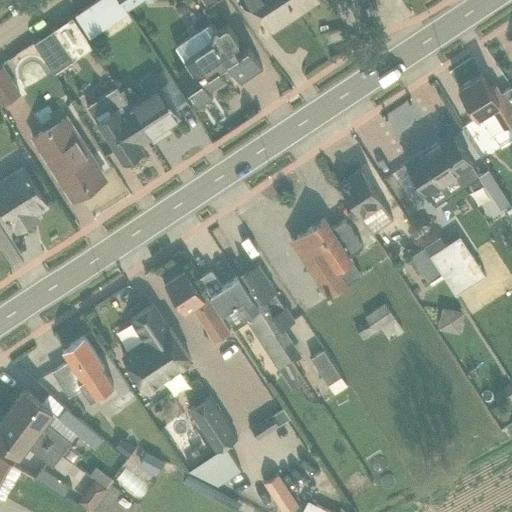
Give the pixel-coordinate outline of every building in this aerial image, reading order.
[(89,36),(126,11),(126,10),(119,0),(95,0),(74,15),(89,36)] [(119,0),(126,10),(140,0),(145,0),(147,1),(148,0),(119,0)] [(295,10),(288,0),(245,0),(265,30),(295,10)] [(288,0),(295,10),(309,0),(288,0)] [(240,82),(261,68),(248,47),(237,53),(232,45),(238,40),(227,25),(224,24),(218,29),(213,25),(209,20),(174,43),(188,64),(176,72),(198,104),(211,94),(208,88),(233,72),(240,82)] [(53,72),(73,59),(53,29),(33,42),(53,72)] [(0,106),(1,107),(21,93),(2,66),(0,66),(0,106)] [(35,119),(52,112),(47,101),(64,94),(55,72),(22,86),(35,119)] [(511,89),(510,87),(501,93),(495,84),(490,88),(480,73),(457,88),(477,118),(479,117),(491,136),(511,123),(511,89)] [(129,84),(120,90),(152,140),(162,133),(160,128),(179,115),(159,83),(137,96),(129,84)] [(87,105),(123,161),(143,149),(142,146),(152,140),(120,90),(116,86),(87,105)] [(72,199),(106,178),(88,150),(90,148),(67,112),(31,135),(72,199)] [(478,176),(479,175),(478,175),(450,132),(406,162),(417,179),(413,182),(420,194),(424,192),(427,195),(434,205),(478,176)] [(35,212),(47,204),(21,165),(0,179),(0,205),(17,231),(38,216),(35,212)] [(372,232),(393,219),(359,169),(338,183),(372,232)] [(500,209),(509,202),(487,169),(478,175),(479,175),(478,176),(500,209)] [(328,298),(361,276),(351,261),(353,260),(350,255),(362,247),(344,219),(330,228),(324,219),(291,241),(328,298)] [(428,282),(441,273),(423,247),(410,256),(428,282)] [(274,293),(276,292),(257,263),(237,277),(292,362),(301,356),(283,328),(294,320),(285,306),(283,307),(274,293)] [(213,341),(229,331),(207,296),(203,299),(184,269),(164,283),(184,313),(183,313),(183,315),(192,309),(213,341)] [(304,380),(292,362),(237,277),(222,286),(211,270),(199,278),(233,330),(247,321),(291,389),(304,380)] [(384,304),(364,317),(367,322),(356,329),(362,340),(380,329),(389,342),(403,333),(394,319),(395,319),(384,304)] [(145,393),(192,362),(169,327),(167,328),(152,305),(131,319),(144,339),(120,356),(145,393)] [(439,329),(458,333),(462,314),(443,310),(439,329)] [(90,399),(114,384),(102,366),(103,365),(84,336),(69,345),(71,349),(65,354),(69,360),(52,372),(67,396),(82,386),(90,399)] [(335,396),(348,387),(323,350),(310,358),(335,396)] [(195,378),(177,394),(187,405),(206,389),(195,378)] [(502,407),(511,400),(511,388),(509,384),(494,393),(502,407)] [(48,393),(41,404),(23,390),(7,413),(74,463),(80,453),(68,444),(77,433),(94,447),(102,438),(48,393)] [(224,445),(236,437),(209,396),(188,410),(215,452),(187,469),(216,485),(232,474),(235,479),(238,478),(237,477),(241,474),(239,470),(240,469),(224,445)] [(257,439),(288,418),(282,408),(271,415),(271,414),(250,428),(257,439)] [(74,463),(7,413),(0,421),(0,442),(20,458),(27,448),(51,466),(52,465),(65,474),(67,471),(74,475),(80,467),(74,463)] [(114,447),(126,456),(132,447),(120,438),(114,447)] [(0,499),(3,501),(21,471),(0,459),(0,499)] [(95,478),(109,489),(112,485),(115,481),(95,466),(89,474),(95,478)] [(63,496),(70,484),(41,468),(33,478),(63,496)] [(234,511),(235,511),(242,500),(188,472),(182,484),(234,511)] [(280,511),(289,511),(298,506),(277,475),(263,485),(280,511)] [(92,511),(109,489),(95,478),(77,501),(91,511),(92,511)] [(339,501),(342,499),(332,484),(320,491),(326,501),(328,499),(333,508),(341,503),(339,501)] [(112,485),(109,489),(92,511),(93,511),(104,511),(120,491),(112,485)]
